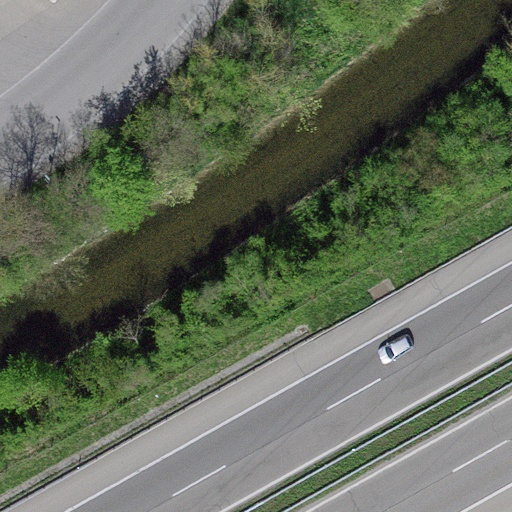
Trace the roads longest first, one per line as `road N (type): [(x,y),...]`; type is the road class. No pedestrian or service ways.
road 1 (motorway): [(511,304),(143,511)]
road 2 (unclassified): [(159,0),(94,73),(0,143)]
road 3 (motorway): [(380,511),(511,437)]
